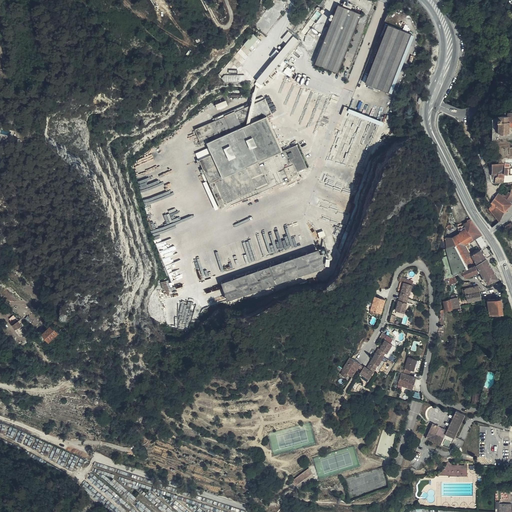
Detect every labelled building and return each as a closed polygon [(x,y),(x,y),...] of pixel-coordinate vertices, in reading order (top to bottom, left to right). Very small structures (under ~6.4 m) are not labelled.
[(339,73),(361,14),(339,5),(316,64),(339,73)] [(319,17),(318,15),(321,11),(319,9),(312,18),(316,21),(319,17)] [(365,82),(366,83),(388,91),(401,56),(411,32),(388,23),(365,82)] [(293,32),(256,77),(261,81),(298,37),(293,32)] [(254,34),(244,44),(249,48),(259,39),(254,34)] [(200,159),(221,209),(226,207),(225,205),(269,186),(270,188),(299,175),(287,149),(283,151),(267,116),(272,114),(265,99),(195,130),(202,145),(207,143),(212,154),(200,159)] [(226,100),(216,104),(218,109),(228,105),(226,100)] [(511,105),(509,106),(509,108),(500,108),(499,128),(510,129),(511,122),(511,105)] [(495,182),(511,180),(511,173),(507,173),(507,174),(505,174),(505,166),(505,163),(497,163),(492,163),(492,173),(492,174),(493,177),(494,176),(495,175),(495,174),(497,173),(498,173),(498,174),(497,175),(495,176),(495,182)] [(489,208),(500,222),(505,211),(511,203),(511,184),(511,187),(508,186),(507,191),(504,194),(502,193),(501,194),(498,192),(496,194),(490,189),(487,193),(484,197),(493,203),(489,208)] [(474,224),(471,219),(467,221),(468,222),(463,224),(464,225),(467,229),(460,234),(452,238),(455,245),(468,269),(475,266),(477,264),(487,258),(481,250),(480,250),(479,248),(470,253),(465,245),(475,239),(482,250),(488,246),(481,234),(474,224)] [(467,229),(464,225),(456,228),(460,234),(467,229)] [(445,242),(447,248),(455,245),(452,238),(445,239),(445,242)] [(447,248),(441,251),(442,259),(444,270),(445,278),(445,280),(445,279),(455,277),(457,276),(459,274),(462,272),(468,269),(455,245),(447,248)] [(228,301),(326,267),(319,249),(221,282),(228,301)] [(493,269),(487,258),(477,264),(481,272),(489,284),(499,279),(493,269)] [(475,266),(468,269),(462,272),(465,279),(472,276),(476,274),(479,273),(475,266)] [(455,277),(445,279),(446,283),(449,283),(450,285),(456,283),(455,277)] [(407,303),(409,295),(410,295),(413,285),(400,282),(397,292),(401,293),(396,311),(405,313),(408,303),(407,303)] [(466,295),(480,292),(478,286),(471,287),(470,282),(463,282),(463,284),(463,286),(464,289),(466,295)] [(482,299),(480,292),(466,295),(468,302),(482,299)] [(375,297),(370,311),(376,312),(381,314),(385,300),(375,297)] [(460,307),(458,297),(457,297),(453,299),(450,299),(453,309),(460,308),(460,307)] [(450,299),(443,301),(446,311),(453,309),(450,299)] [(488,301),(489,306),(489,309),(489,314),(502,313),(501,300),(488,301)] [(13,325),(19,321),(21,318),(15,313),(12,315),(14,318),(10,321),(13,325)] [(22,325),(19,321),(13,325),(16,329),(22,325)] [(50,341),(59,333),(52,325),(43,334),(50,341)] [(378,348),(376,352),(383,356),(385,353),(387,354),(392,344),(385,340),(380,349),(378,348)] [(384,357),(388,359),(389,359),(397,345),(394,340),(392,344),(387,354),(385,353),(383,356),(384,357)] [(376,352),(369,364),(376,368),(378,365),(379,366),(384,357),(383,356),(376,352)] [(378,365),(376,368),(380,371),(388,359),(384,357),(379,366),(378,365)] [(403,370),(407,371),(407,369),(413,371),(416,360),(407,357),(403,370)] [(358,368),(360,365),(360,364),(350,358),(342,371),(352,377),(358,368)] [(364,366),(364,367),(362,370),(360,373),(370,379),(376,369),(376,368),(369,364),(367,367),(364,366)] [(416,379),(409,376),(401,374),(398,385),(413,389),(416,379)] [(446,434),(455,438),(466,415),(456,411),(454,415),(453,418),(450,423),(449,426),(446,434)] [(443,446),(446,440),(444,439),(444,438),(436,434),(440,426),(432,423),(426,438),(443,446)] [(444,439),(446,440),(453,443),(455,438),(446,434),(444,438),(444,439)] [(448,462),(440,472),(438,475),(449,475),(449,476),(467,476),(467,466),(464,466),(452,466),(452,462),(448,462)] [(293,480),(296,485),(306,478),(310,476),(307,472),(310,470),(309,468),(293,480)] [(306,478),(296,485),(298,488),(308,481),(306,478)] [(502,511),(511,511),(511,504),(503,503),(502,511)]
